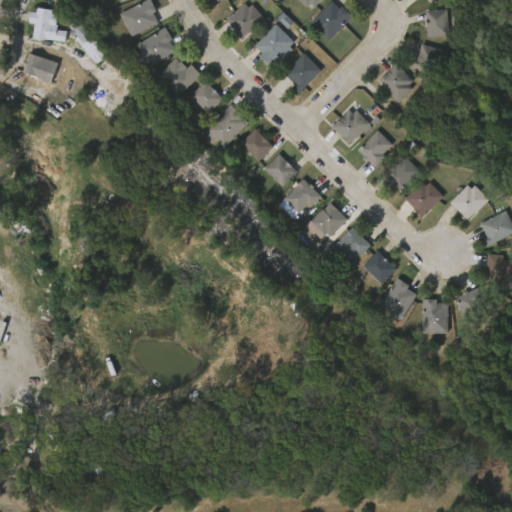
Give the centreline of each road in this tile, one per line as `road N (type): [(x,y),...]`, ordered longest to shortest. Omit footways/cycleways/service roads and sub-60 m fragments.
road 1 (residential): [(442,250),(411,243),(212,45),(178,0)]
road 2 (residential): [(379,0),(384,34),(296,127)]
